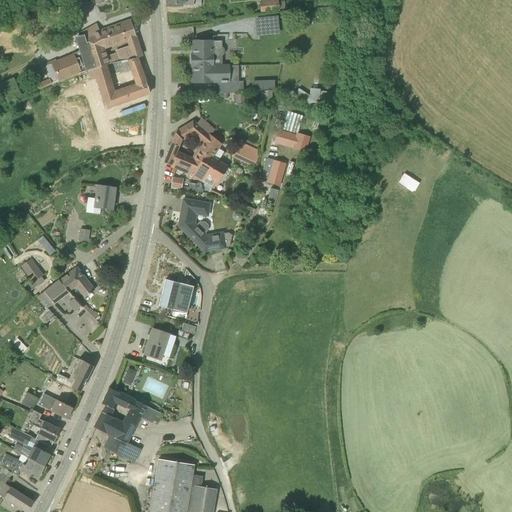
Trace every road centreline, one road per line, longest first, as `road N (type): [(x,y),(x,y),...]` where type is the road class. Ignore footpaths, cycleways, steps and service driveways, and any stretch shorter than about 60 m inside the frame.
road 1 (secondary): [(38,511),(100,380),(138,257),(154,159),(155,0)]
road 2 (track): [(206,280),(342,266)]
